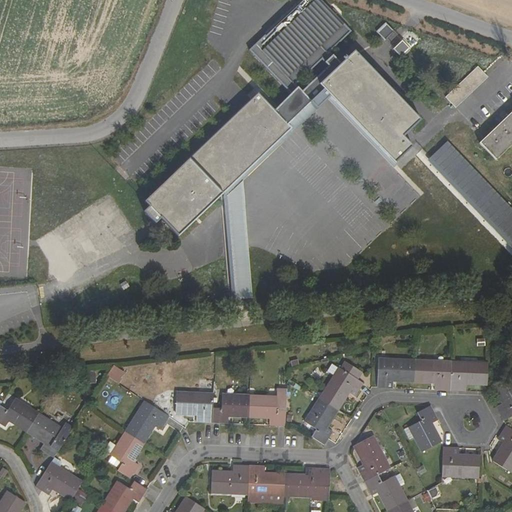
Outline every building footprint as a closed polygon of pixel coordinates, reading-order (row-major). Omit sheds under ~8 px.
[(301,0),(257,41),(264,49),(313,0),(301,0)] [(313,0),(264,49),(296,84),(350,33),(319,0),(313,0)] [(393,51),(402,60),(411,51),(402,42),(393,51)] [(355,52),(321,85),(394,163),(378,180),(415,219),(448,186),(403,137),(420,121),(355,52)] [(224,59),(156,125),(188,159),(145,202),(149,207),(145,212),(156,223),(161,218),(179,237),(212,205),(290,128),(224,59)] [(456,110),(489,78),(476,65),(444,98),(456,110)] [(511,144),(511,112),(479,144),(496,161),(511,144)] [(129,230),(107,197),(95,206),(116,239),(129,230)] [(414,382),(415,361),(378,360),(377,387),(393,388),(393,381),(414,382)] [(434,390),(449,391),(450,362),(415,361),(414,382),(434,382),(434,390)] [(466,383),(485,384),(486,363),(450,362),(449,391),(466,391),(466,383)] [(338,371),(344,375),(349,368),(343,364),(338,371)] [(107,380),(120,386),(126,374),(112,367),(107,380)] [(344,375),(338,371),(337,372),(330,367),(326,374),(333,379),(319,400),(336,411),(346,396),(352,401),(361,387),(355,383),(360,376),(349,368),(344,375)] [(502,422),(511,417),(511,376),(494,385),(503,404),(495,408),(502,422)] [(212,422),(213,408),(213,395),(176,394),(175,414),(195,415),(195,421),(212,422)] [(248,417),(249,397),(222,396),(221,408),(213,408),(212,422),(226,423),(226,416),(248,417)] [(285,398),(249,397),(248,417),(267,418),(267,425),(284,426),(285,398)] [(25,432),(36,415),(13,400),(6,411),(0,407),(0,425),(5,428),(9,422),(25,432)] [(336,411),(319,400),(305,423),(316,430),(311,437),(323,445),(327,439),(331,432),(326,428),(336,411)] [(167,416),(145,402),(144,402),(125,431),(142,442),(152,426),(158,430),(167,416)] [(430,424),(438,420),(430,406),(416,414),(420,422),(404,430),(409,440),(414,437),(422,452),(440,443),(430,424)] [(63,437),(70,426),(64,423),(59,430),(36,415),(25,432),(42,443),(37,450),(50,458),(63,437)] [(511,430),(505,426),(504,427),(498,437),(496,440),(502,444),(492,461),(502,468),(507,472),(511,464),(511,430)] [(129,461),(142,442),(125,431),(108,456),(119,463),(115,469),(127,477),(136,465),(129,461)] [(365,483),(379,476),(390,470),(373,436),(354,446),(363,464),(357,468),(365,483)] [(440,476),(478,478),(479,456),(458,455),(458,448),(442,447),(440,476)] [(458,455),(479,456),(480,449),(458,448),(458,455)] [(76,488),(79,483),(47,462),(32,485),(48,496),(53,489),(69,500),(76,488)] [(209,494),(247,495),(248,467),(232,466),(232,475),(210,474),(209,494)] [(282,501),(282,495),(283,475),(263,475),(263,468),(248,467),(247,495),(247,500),(282,501)] [(282,495),(328,497),(328,471),(304,469),(304,476),(283,475),(282,495)] [(387,510),(406,500),(394,477),(382,483),(379,476),(365,483),(372,497),(379,493),(387,510)] [(137,503),(146,489),(132,480),(127,488),(116,482),(102,505),(113,511),(120,511),(129,498),(137,503)] [(17,511),(24,502),(7,492),(0,503),(0,511),(17,511)] [(201,511),(203,510),(185,498),(176,511),(201,511)] [(412,511),(406,500),(387,510),(388,511),(412,511)]
